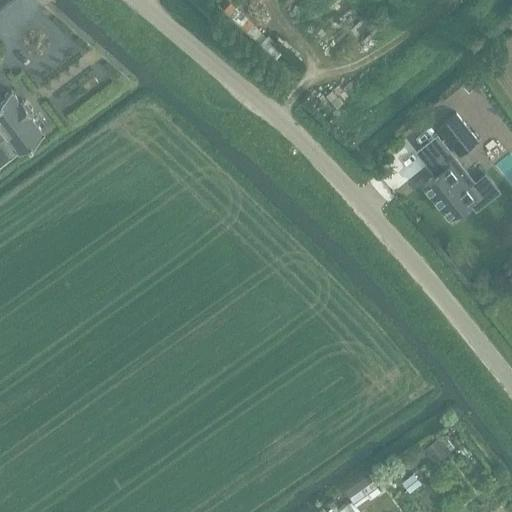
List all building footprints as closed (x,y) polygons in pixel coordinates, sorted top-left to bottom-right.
[(0,0),(0,9),(12,0),(0,0)] [(470,74),(458,84),(466,93),(471,94),(481,86),(470,74)] [(0,163),(1,165),(19,151),(44,133),(41,130),(44,128),(34,115),(32,117),(29,114),(31,113),(30,111),(23,102),(21,100),(20,101),(11,90),(1,97),(0,95),(0,163)] [(459,155),(478,140),(456,112),(437,127),(459,155)] [(437,135),(416,151),(435,174),(424,184),(450,216),(469,201),(476,211),(501,191),(486,172),(474,181),(437,135)] [(436,439),(428,447),(438,458),(446,449),(436,439)] [(369,471),(346,488),(358,504),(381,487),(369,471)]
